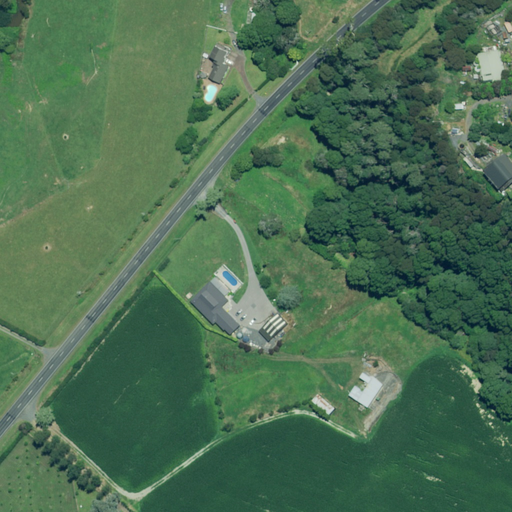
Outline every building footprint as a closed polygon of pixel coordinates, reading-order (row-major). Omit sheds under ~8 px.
[(260,13),(250,12),(248,25),(259,26),(260,13)] [(501,32),(493,20),(487,24),(495,36),(501,32)] [(231,49),(220,44),(213,57),(218,60),(215,68),(211,78),(224,84),(232,67),(224,63),(231,49)] [(485,81),(494,80),(494,83),(505,81),(504,77),(500,51),(480,54),(485,81)] [(226,99),(220,97),(217,104),(223,106),(226,99)] [(501,149),(493,145),(490,150),(499,154),(501,149)] [(511,186),(511,160),(505,151),(502,154),(504,156),(487,169),(505,192),(511,186)] [(231,300),(212,282),(193,301),(216,324),(227,313),(222,309),(231,300)] [(290,324),(283,317),(268,332),(275,339),(290,324)] [(250,323),(241,319),(237,329),(247,332),(250,323)] [(256,329),(251,332),(253,338),(259,335),(256,329)] [(384,385),(366,373),(363,378),(371,384),(365,392),(358,386),(351,396),(369,408),(384,385)] [(336,409),(321,395),(315,401),(331,415),(336,409)]
